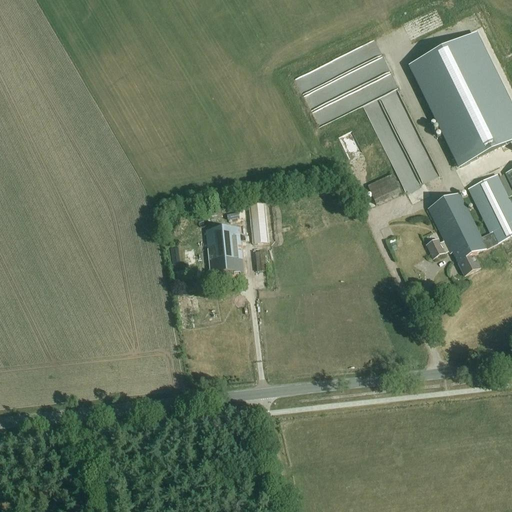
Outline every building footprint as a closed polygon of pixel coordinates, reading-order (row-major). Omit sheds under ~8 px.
[(436,30),(442,28),(440,21),(433,23),(436,30)] [(411,66),(461,169),(511,143),(511,107),(476,34),(411,66)] [(511,171),(505,175),(511,187),(511,208),(496,176),(468,190),(491,237),(482,241),(459,194),(428,209),(444,242),(440,244),(438,240),(426,245),(433,260),(449,252),(451,254),(453,253),(464,277),(480,269),(474,256),(511,237),(511,171)] [(368,188),(376,207),(401,195),(393,176),(368,188)] [(268,237),(265,206),(249,208),(253,247),(264,245),(269,245),(268,237)] [(240,235),(239,229),(222,231),(223,236),(206,238),(209,265),(210,265),(211,277),(244,274),(242,253),(238,253),(238,248),(241,247),(240,235)] [(255,255),(257,274),(266,273),(264,254),(255,255)]
